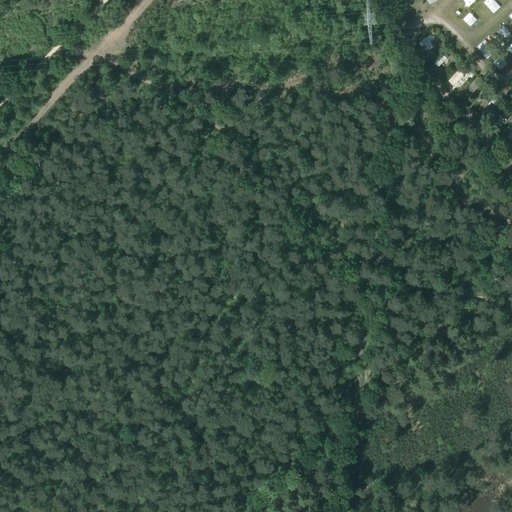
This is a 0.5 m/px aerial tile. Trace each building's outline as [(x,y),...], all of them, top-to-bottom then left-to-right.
[(431,34),(419,43),(422,48),(435,39),(431,34)] [(445,53),(435,63),(439,67),(449,56),(445,53)] [(465,64),(449,81),(454,86),(470,69),(465,64)] [(478,77),(468,88),(473,93),(483,81),(478,77)] [(489,95),(478,106),(483,110),(494,99),(489,95)] [(511,112),(508,109),(494,122),(498,127),(511,113),(511,112)]
